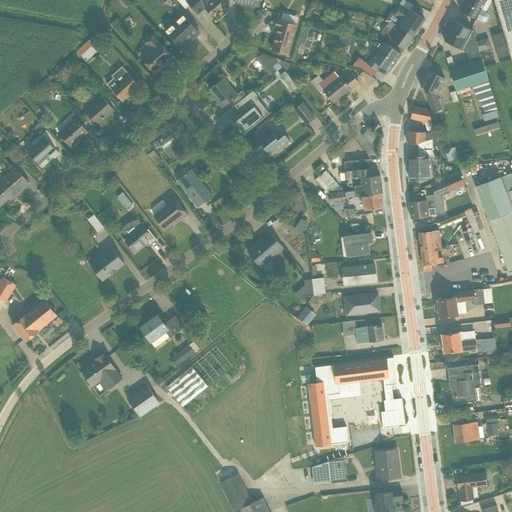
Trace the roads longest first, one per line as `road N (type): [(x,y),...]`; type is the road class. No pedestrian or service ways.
road 1 (tertiary): [(433,511),(391,164),(397,105)]
road 2 (residential): [(267,196),(63,347),(0,423)]
road 3 (residential): [(180,92),(160,97),(10,231)]
road 4 (residential): [(397,105),(363,113),(267,196)]
road 5 (unknown): [(39,368),(7,324),(22,297),(45,294),(78,335)]
road 6 (residential): [(267,196),(180,92)]
